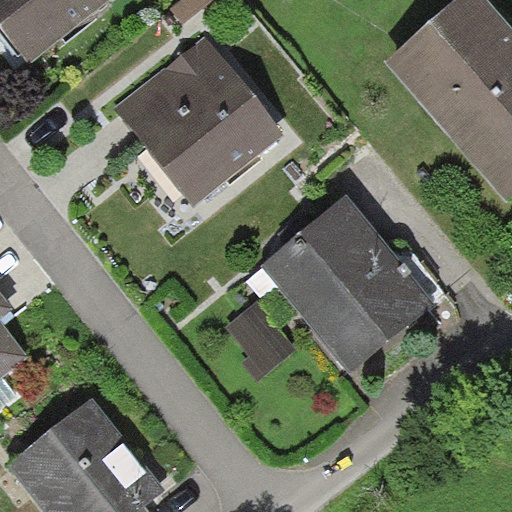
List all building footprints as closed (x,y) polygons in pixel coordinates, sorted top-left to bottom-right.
[(112,0),(0,0),(0,30),(28,66),(112,0)] [(511,30),(485,0),(458,0),(384,65),(507,205),(511,200),(511,30)] [(285,138),(206,37),(182,55),(114,108),(194,209),(285,138)] [(390,252),(347,198),(262,266),(349,376),(435,308),(390,252)] [(0,295),(0,379),(28,358),(0,323),(0,322),(14,312),(0,295)] [(92,400),(10,464),(48,511),(147,511),(144,507),(164,492),(143,465),(92,400)]
